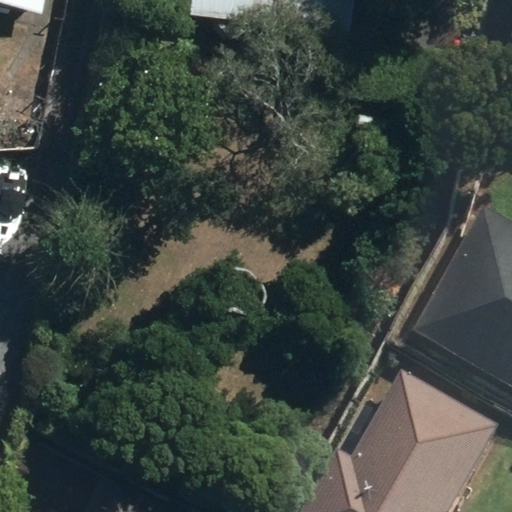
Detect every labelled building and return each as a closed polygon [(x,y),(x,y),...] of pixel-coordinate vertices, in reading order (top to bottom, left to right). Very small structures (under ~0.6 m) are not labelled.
[(31,0),(0,0),(0,35),(23,40),(31,0)] [(174,0),(172,23),(332,42),(336,0),(174,0)] [(367,8),(325,81),(409,129),(451,56),(367,8)] [(511,221),(498,213),(421,343),(511,397),(511,221)] [(459,511),(502,440),(396,376),(314,511),(459,511)] [(101,511),(84,502),(78,511),(101,511)]
